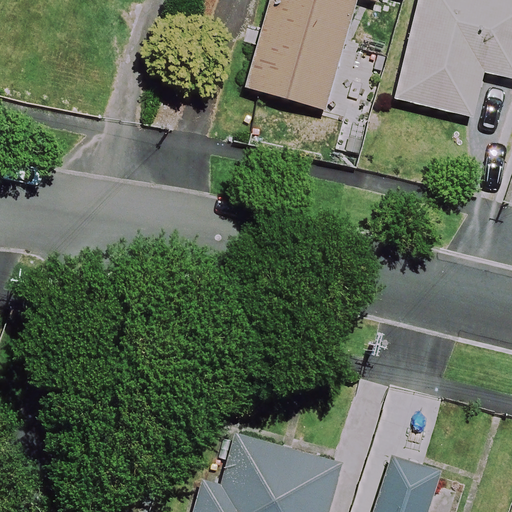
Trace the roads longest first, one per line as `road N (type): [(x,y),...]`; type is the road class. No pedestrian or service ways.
road 1 (residential): [(511,313),(110,218)]
road 2 (residential): [(0,467),(110,218)]
